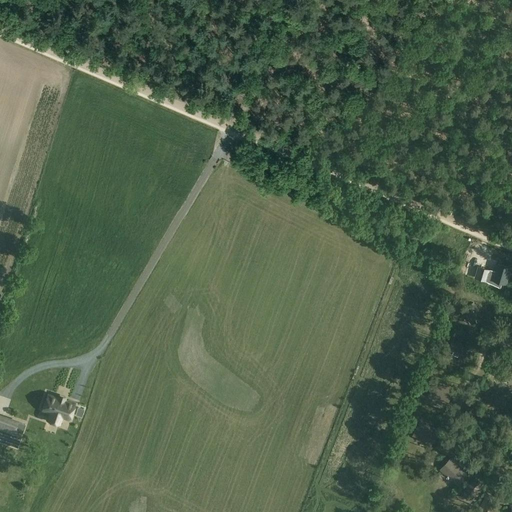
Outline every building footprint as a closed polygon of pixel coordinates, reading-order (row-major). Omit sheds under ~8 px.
[(493,280),(507,284),(511,268),(497,264),(493,280)] [(471,268),(468,276),(486,283),(489,274),(478,270),(479,268),(473,266),(472,268),(471,268)] [(472,322),(472,323),(483,315),(483,314),(482,315),(474,303),(474,302),(463,310),(463,311),(464,310),(472,322)] [(462,357),(462,358),(468,346),(467,345),(467,346),(454,340),(454,339),(453,339),(448,351),(449,352),(449,351),(462,357)] [(501,379),(508,378),(511,377),(511,365),(498,367),(499,379),(500,380),(501,379)] [(448,403),(453,390),(434,383),(429,396),(434,397),(433,400),(441,403),(442,401),(448,403)] [(48,420),(59,424),(62,416),(69,419),(74,404),(64,400),(59,398),(48,394),(43,409),(50,412),(48,420)] [(4,417),(0,428),(14,433),(18,422),(4,417)] [(438,431),(420,422),(414,434),(419,437),(418,439),(426,442),(427,441),(432,443),(438,431)] [(456,463),(451,458),(441,468),(458,485),(467,475),(456,464),(456,463)] [(14,481),(18,472),(0,464),(0,480),(2,481),(3,477),(14,481)] [(483,483),(475,477),(462,495),(470,501),(483,483)] [(486,492),(482,501),(483,501),(478,510),(481,511),(494,511),(498,506),(491,503),(494,497),(486,492)]
